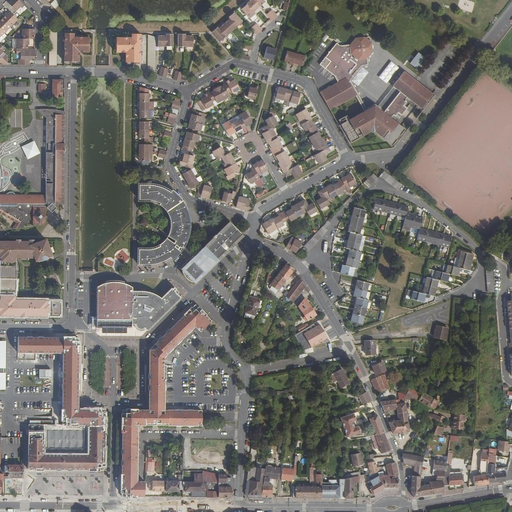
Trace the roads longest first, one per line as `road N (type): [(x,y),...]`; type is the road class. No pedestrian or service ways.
road 1 (residential): [(301,268),(350,200),(387,189),(418,202),(481,252),(475,287),(442,298)]
road 2 (residential): [(347,160),(404,148),(511,11)]
road 3 (residential): [(188,90),(236,62),(304,83),(347,160)]
road 4 (residential): [(71,276),(73,72)]
road 5 (residential): [(254,219),(191,199),(170,168),(188,90)]
road 6 (residential): [(141,506),(142,434),(241,434)]
road 7 (residential): [(402,503),(401,466),(351,347)]
road 8 (residential): [(243,370),(225,333),(251,238)]
road 9 (residential): [(71,276),(168,275),(192,293)]
